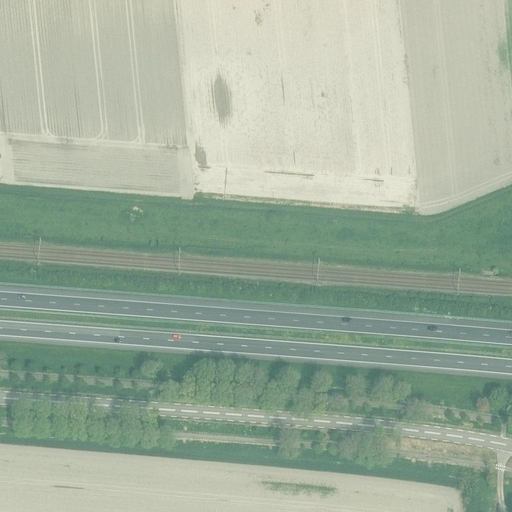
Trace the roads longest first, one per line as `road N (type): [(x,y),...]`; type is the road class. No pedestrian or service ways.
road 1 (motorway): [(511,337),(0,298)]
road 2 (motorway): [(0,327),(511,366)]
road 3 (secondary): [(504,444),(0,397)]
